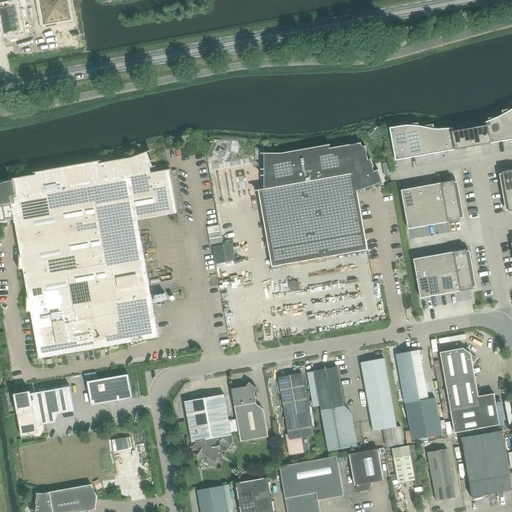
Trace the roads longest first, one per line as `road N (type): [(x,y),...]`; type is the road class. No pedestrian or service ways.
road 1 (unclassified): [(511,344),(503,324),(479,318),(173,376),(157,403),(176,511)]
road 2 (tertiary): [(0,87),(467,0)]
